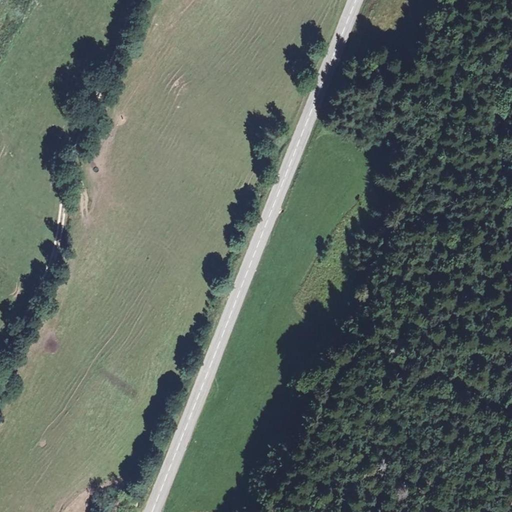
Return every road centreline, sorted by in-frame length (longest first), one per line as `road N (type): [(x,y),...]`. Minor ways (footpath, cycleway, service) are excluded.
road 1 (tertiary): [(357,0),(152,511)]
road 2 (track): [(0,392),(35,308),(93,90),(132,0)]
